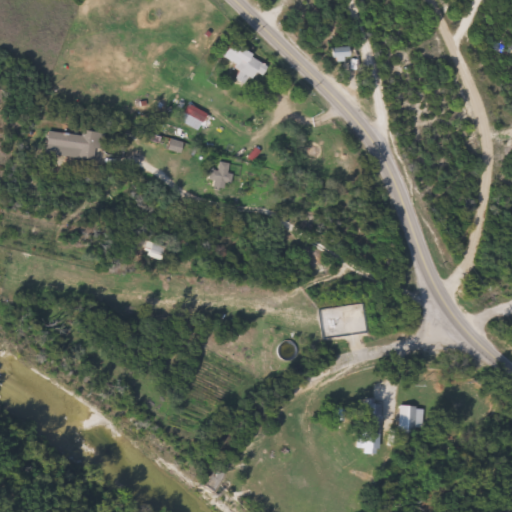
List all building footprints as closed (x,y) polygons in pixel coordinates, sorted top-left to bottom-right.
[(250,82),(226,52),(240,41),(264,71),(250,82)] [(352,59),(335,59),(335,47),(352,47),(352,59)] [(187,111),(191,105),(206,115),(202,121),(187,111)] [(97,137),(94,160),(47,153),(50,131),(97,137)] [(382,403),(382,438),(363,438),(363,403),(382,403)]
